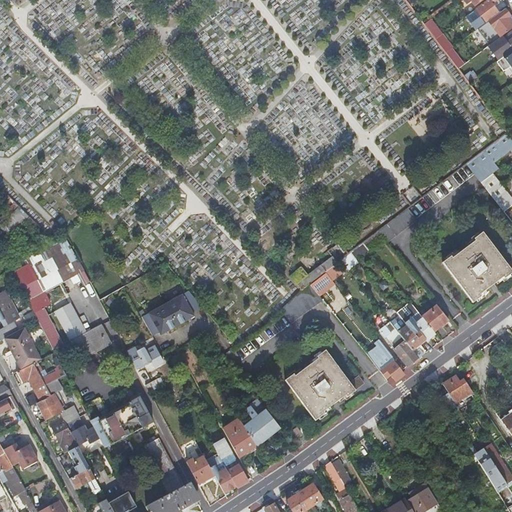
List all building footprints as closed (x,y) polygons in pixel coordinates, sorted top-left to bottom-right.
[(497,2),(496,0),(488,0),(473,12),(474,14),(477,12),(485,23),(498,13),(492,5),(497,2)] [(510,17),(505,10),(489,22),(501,37),(511,28),(511,23),(508,19),(510,17)] [(427,29),(436,39),(441,36),(433,25),(427,29)] [(511,32),(504,39),(502,36),(501,37),(488,47),(499,61),(511,51),(511,32)] [(436,39),(446,53),(452,50),(441,36),(436,39)] [(511,68),(511,69),(511,51),(499,61),(496,62),(503,72),(511,68)] [(472,75),(464,65),(458,69),(469,83),(477,78),(474,73),(472,75)] [(511,149),(511,139),(507,133),(466,165),(503,213),(511,206),(511,205),(511,201),(492,175),(498,170),(493,164),(511,149)] [(2,192),(3,191),(0,188),(0,200),(8,208),(13,203),(2,192)] [(3,232),(7,227),(18,216),(16,215),(21,210),(14,204),(6,212),(7,212),(0,218),(0,231),(1,233),(3,232)] [(416,220),(408,210),(393,221),(378,233),(381,236),(387,243),(401,232),(416,220)] [(82,268),(63,232),(51,240),(20,262),(9,269),(14,278),(25,299),(36,293),(82,268)] [(450,257),(445,260),(442,263),(472,303),(475,301),(481,296),(480,294),(486,289),(488,291),(497,285),(495,282),(502,277),(504,279),(509,275),(511,272),(482,232),(478,235),(473,239),(475,241),(467,247),(459,253),(451,259),(450,257)] [(381,236),(378,233),(363,244),(366,248),(381,236)] [(466,245),(467,247),(475,241),(473,239),(478,235),(477,233),(469,239),(470,241),(466,245)] [(444,259),(445,260),(450,257),(451,259),(459,253),(457,251),(452,255),(451,254),(444,259)] [(325,274),(339,263),(333,257),(297,285),(302,291),(310,286),(325,274)] [(14,278),(9,269),(6,271),(0,275),(0,302),(12,323),(13,323),(32,312),(29,307),(16,314),(0,286),(14,278)] [(334,284),(325,274),(310,286),(318,297),(334,284)] [(511,277),(509,275),(504,279),(502,277),(495,282),(497,285),(502,281),(503,282),(511,277)] [(310,286),(302,291),(301,292),(281,311),(291,325),(322,301),(318,297),(310,286)] [(481,296),(475,301),(477,302),(484,297),(482,295),(488,291),(486,289),(480,294),(481,296)] [(202,308),(188,291),(141,318),(152,336),(158,333),(160,336),(194,317),(192,314),(202,308)] [(11,324),(12,323),(0,302),(0,320),(3,327),(11,323),(11,324)] [(80,336),(90,355),(112,344),(102,325),(85,335),(70,307),(59,313),(73,339),(74,339),(80,336)] [(433,333),(447,321),(436,307),(421,318),(422,319),(433,333)] [(435,335),(433,333),(422,319),(413,326),(418,332),(413,336),(406,327),(398,334),(418,359),(423,355),(418,348),(435,335)] [(20,370),(33,364),(40,360),(23,329),(18,332),(13,323),(12,323),(11,324),(1,330),(0,330),(0,341),(4,339),(20,370)] [(398,334),(390,324),(386,327),(388,328),(381,333),(395,351),(394,351),(407,367),(409,365),(410,364),(411,365),(412,366),(414,364),(415,365),(419,361),(418,359),(398,334)] [(84,358),(90,355),(80,336),(74,339),(84,358)] [(403,375),(401,372),(394,363),(395,361),(378,340),(373,343),(383,355),(373,363),(385,379),(391,375),(393,378),(395,381),(399,378),(403,375)] [(152,362),(154,367),(163,362),(155,347),(146,352),(144,348),(137,352),(135,348),(128,353),(137,370),(152,362)] [(347,399),(352,395),(355,393),(326,352),(321,355),(316,359),(318,360),(310,366),(302,372),(294,378),(292,376),(288,379),(284,382),(314,422),(317,420),(323,415),(322,414),(327,409),(329,411),(339,404),(337,402),(345,397),(347,399)] [(316,359),(321,355),(320,353),(312,358),(314,360),(309,364),(310,366),(318,360),(316,359)] [(57,380),(66,376),(63,369),(42,380),(33,364),(20,370),(16,373),(22,383),(29,380),(30,382),(32,386),(41,402),(51,397),(45,387),(57,380)] [(294,378),(302,372),(301,370),(296,374),(294,372),(286,378),(288,379),(292,376),(294,378)] [(357,391),(368,386),(363,375),(352,380),(357,391)] [(472,393),(464,380),(459,383),(456,377),(443,386),(448,395),(454,404),(472,393)] [(160,384),(157,378),(145,384),(148,391),(160,384)] [(66,425),(77,419),(71,407),(67,409),(62,400),(59,402),(55,395),(63,390),(57,380),(45,387),(51,397),(60,415),(63,420),(66,425)] [(0,402),(5,399),(12,396),(6,385),(0,388),(0,402)] [(31,407),(37,404),(38,403),(34,395),(27,399),(31,407)] [(353,397),(352,395),(347,399),(345,397),(337,402),(339,404),(344,400),(345,402),(353,397)] [(456,407),(454,404),(448,395),(441,399),(450,411),(456,407)] [(18,408),(12,396),(5,399),(0,402),(0,414),(4,413),(10,409),(12,412),(18,408)] [(42,411),(47,421),(60,415),(51,397),(41,402),(38,403),(37,404),(41,411),(42,411)] [(130,405),(103,419),(98,422),(111,445),(115,443),(154,423),(140,397),(129,403),(130,405)] [(324,415),(329,411),(327,409),(322,414),(323,415),(317,420),(318,422),(325,417),(324,415)] [(256,446),(280,429),(266,411),(244,428),(256,446)] [(60,415),(49,420),(52,426),(63,420),(60,415)] [(511,423),(507,415),(506,416),(505,415),(504,415),(503,416),(503,417),(503,418),(500,420),(511,436),(511,423)] [(239,459),(256,446),(244,428),(239,419),(222,430),(239,459)] [(66,425),(63,420),(52,426),(50,426),(65,453),(70,451),(77,447),(75,442),(66,425)] [(300,433),(297,428),(292,432),(296,436),(300,433)] [(169,495),(149,506),(146,507),(148,511),(177,511),(199,501),(191,484),(182,488),(157,440),(144,447),(169,495)] [(183,445),(188,459),(197,456),(193,442),(183,445)] [(12,467),(19,464),(22,471),(38,462),(30,448),(29,445),(28,446),(19,451),(17,448),(15,444),(3,451),(6,455),(12,467)] [(26,504),(29,510),(34,507),(25,491),(12,467),(6,455),(3,451),(0,445),(0,480),(1,483),(6,481),(14,496),(18,494),(24,505),(26,504)] [(488,456),(506,485),(511,481),(511,478),(491,445),(483,450),(488,456)] [(76,462),(70,451),(65,453),(63,454),(70,466),(76,462)] [(496,492),(506,485),(488,456),(483,459),(478,451),(473,454),(496,492)] [(199,485),(215,476),(214,476),(206,460),(202,454),(199,456),(200,458),(193,462),(192,460),(187,462),(199,485)] [(224,494),(236,487),(228,472),(227,472),(226,469),(219,458),(218,454),(206,460),(214,476),(215,476),(224,494)] [(339,461),(332,465),(343,486),(350,481),(339,461)] [(332,465),(330,462),(324,467),(334,484),(334,483),(336,485),(339,485),(343,492),(336,496),(345,511),(358,511),(343,486),(332,465)] [(242,485),(249,482),(239,465),(227,472),(228,472),(236,487),(237,488),(242,485)] [(86,483),(95,479),(89,469),(71,479),(77,488),(86,483)] [(95,479),(86,483),(92,494),(95,495),(101,491),(95,479)] [(302,511),(322,500),(313,485),(286,502),(292,511),(302,511)] [(412,511),(424,511),(437,504),(427,487),(420,491),(418,489),(408,494),(409,495),(412,499),(406,502),(412,511)] [(112,511),(108,504),(106,500),(98,505),(101,511),(112,511)] [(108,504),(112,511),(120,507),(116,500),(108,504)] [(412,511),(406,502),(405,500),(384,511),(412,511)] [(64,511),(59,502),(51,506),(44,510),(45,511),(64,511)] [(51,506),(49,503),(36,510),(36,511),(40,511),(44,510),(51,506)]
